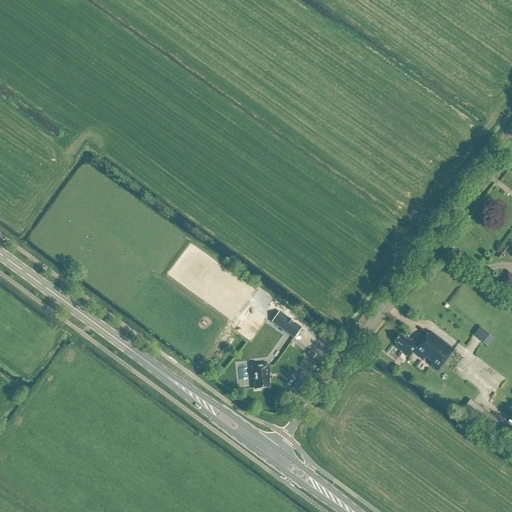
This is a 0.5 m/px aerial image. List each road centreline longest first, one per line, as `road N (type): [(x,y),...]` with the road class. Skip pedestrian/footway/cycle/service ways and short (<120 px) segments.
road 1 (unclassified): [(511,137),(275,448)]
road 2 (primary): [(166,377),(0,254)]
road 3 (primary): [(166,377),(267,459)]
road 4 (primary): [(275,448),(166,377)]
